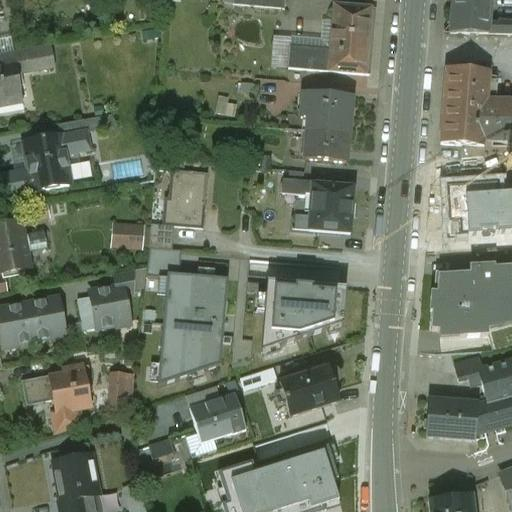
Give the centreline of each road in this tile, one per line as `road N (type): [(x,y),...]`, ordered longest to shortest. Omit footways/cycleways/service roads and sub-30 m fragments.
road 1 (secondary): [(416,0),(383,474)]
road 2 (residential): [(383,474),(511,453)]
